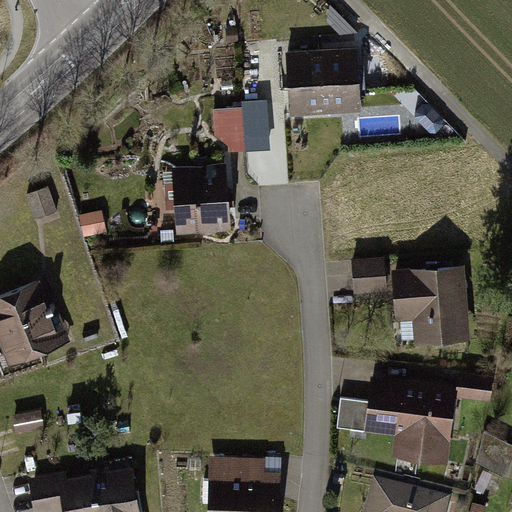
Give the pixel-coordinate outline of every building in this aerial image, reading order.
[(365,45),(293,48),(296,107),(368,104),(365,45)] [(287,143),(284,102),(213,107),(215,132),(229,147),(287,143)] [(229,159),(176,162),(181,227),(234,223),(229,159)] [(50,186),(28,194),(39,221),(61,212),(50,186)] [(469,330),(465,261),(356,266),(357,291),(400,289),(401,312),(419,311),(420,332),(469,330)] [(47,275),(0,291),(0,336),(8,360),(70,337),(47,275)] [(462,379),(379,370),(373,427),(405,431),(402,453),(457,459),(464,397),(498,401),(501,373),(463,369),(462,379)] [(368,395),(341,393),(339,424),(366,426),(368,395)] [(509,473),(511,466),(511,440),(490,431),(479,461),(509,473)] [(274,455),(216,456),(216,473),(208,473),(208,497),(216,497),(215,511),(285,511),(285,470),(274,470),(274,455)] [(71,476),(75,504),(75,511),(142,511),(137,467),(71,476)] [(75,504),(71,476),(70,469),(35,473),(39,508),(75,504)] [(454,511),(458,495),(379,475),(369,511),(454,511)]
